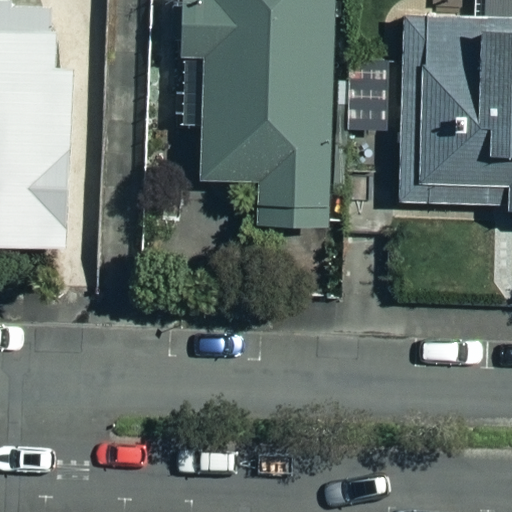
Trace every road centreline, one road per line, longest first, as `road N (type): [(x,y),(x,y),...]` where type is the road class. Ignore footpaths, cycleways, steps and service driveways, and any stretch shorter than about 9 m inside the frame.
road 1 (tertiary): [(511,482),(16,464)]
road 2 (tertiary): [(20,368),(511,386)]
